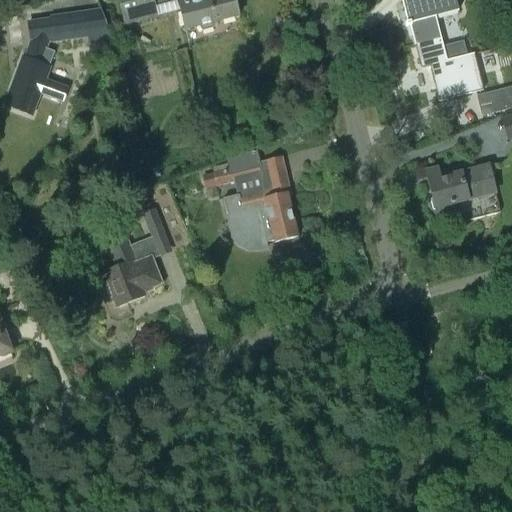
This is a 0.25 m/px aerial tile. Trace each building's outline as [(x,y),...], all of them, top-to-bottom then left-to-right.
[(117,0),(124,25),(156,17),(154,9),(177,3),(184,31),(199,27),(202,33),(213,30),(213,24),(238,17),(233,0),(117,0)] [(410,28),(415,48),(440,42),(435,19),(456,13),(457,17),(459,16),(454,0),(409,0),(401,2),(407,25),(405,26),(405,29),(410,28)] [(112,41),(101,12),(27,23),(30,40),(34,40),(26,62),(22,61),(5,108),(7,109),(29,117),(31,118),(39,95),(62,103),(67,92),(44,83),(43,83),(54,53),(45,50),(47,44),(88,38),(89,45),(112,41)] [(440,42),(415,48),(421,71),(429,68),(438,103),(483,92),(483,90),(488,89),(485,75),(479,77),(474,56),(446,63),(440,42)] [(511,89),(477,98),(482,117),(511,108),(511,89)] [(261,177),(258,164),(261,163),(257,148),(227,159),(229,170),(202,176),(205,189),(261,177)] [(297,239),(287,198),(290,197),(281,158),(264,162),(271,190),(254,194),(240,198),(239,196),(224,199),(227,213),(227,214),(228,215),(229,216),(230,216),(231,216),(232,216),(236,236),(241,243),(248,247),(265,247),(266,249),(267,248),(266,244),(274,242),(275,244),(297,239)] [(151,170),(155,179),(159,177),(156,168),(151,170)] [(432,211),(434,211),(436,219),(454,214),(457,225),(500,214),(488,168),(440,180),(437,168),(424,171),(427,184),(432,200),(429,202),(432,211)] [(153,244),(130,253),(121,228),(103,235),(118,272),(102,278),(106,288),(108,287),(118,313),(146,302),(144,297),(162,289),(152,264),(160,261),(159,257),(171,252),(156,215),(143,220),(153,244)] [(27,239),(12,245),(18,259),(32,253),(27,239)] [(0,277),(14,271),(6,251),(0,253),(0,277)] [(0,328),(0,355),(9,352),(0,328)]
